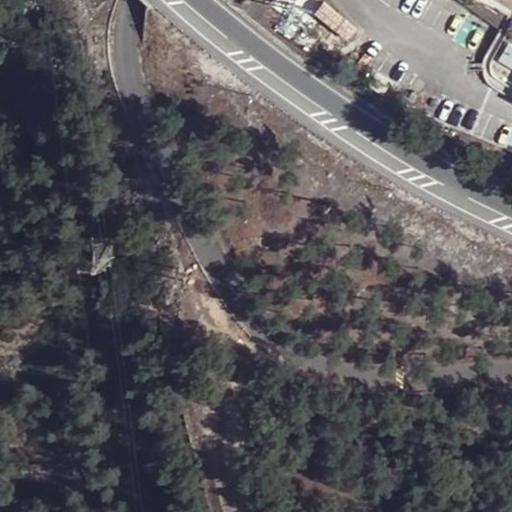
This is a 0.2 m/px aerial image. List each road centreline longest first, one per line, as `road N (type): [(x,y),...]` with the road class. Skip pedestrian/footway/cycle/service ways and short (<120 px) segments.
road 1 (motorway): [(203,0),(281,65),(456,179),(511,205)]
road 2 (unknown): [(128,55),(53,44),(5,0)]
